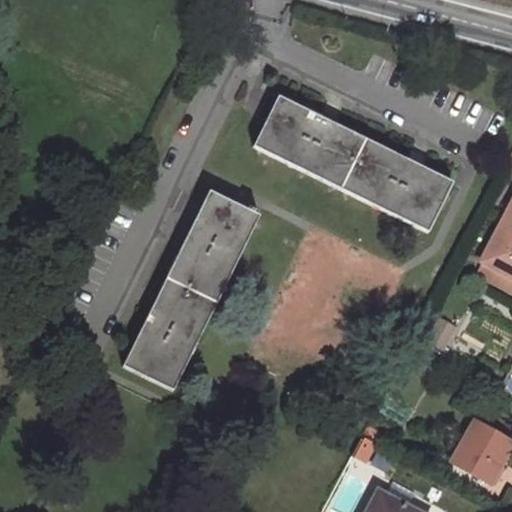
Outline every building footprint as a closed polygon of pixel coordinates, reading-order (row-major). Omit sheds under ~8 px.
[(281,100),(258,148),(431,234),(454,186),(281,100)] [(213,194),(128,364),(177,388),(262,218),(213,194)] [(511,215),(485,264),(488,265),(511,278),(511,215)] [(511,278),(488,265),(482,276),(511,292),(511,278)] [(511,444),(475,424),(453,463),(491,485),(511,448),(511,444)] [(368,427),(362,439),(380,448),(386,437),(368,427)] [(375,448),(361,441),(352,457),(366,464),(375,448)] [(379,450),(370,465),(385,473),(393,457),(379,450)] [(412,511),(374,492),(364,511),(412,511)]
